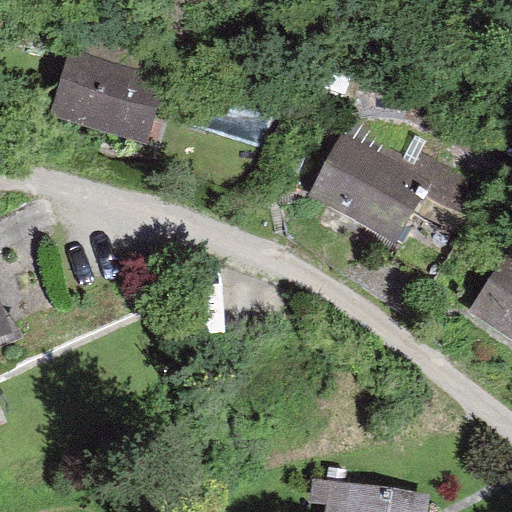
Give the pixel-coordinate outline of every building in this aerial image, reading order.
[(64,75),(46,141),(154,170),(172,105),(64,75)] [(334,158),(308,213),(398,256),(425,201),(334,158)] [(511,294),(483,336),(511,356),(511,294)] [(0,347),(14,342),(0,308),(0,347)] [(439,511),(440,511),(317,481),(309,511),(439,511)]
